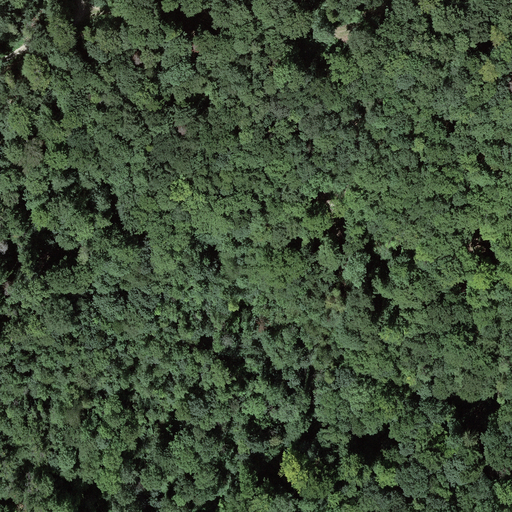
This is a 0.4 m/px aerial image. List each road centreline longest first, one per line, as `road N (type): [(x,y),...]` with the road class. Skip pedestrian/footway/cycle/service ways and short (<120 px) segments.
road 1 (track): [(0,275),(103,232),(276,182),(511,170)]
road 2 (track): [(84,0),(119,9),(242,9),(338,34)]
road 3 (track): [(366,511),(469,447),(511,437)]
